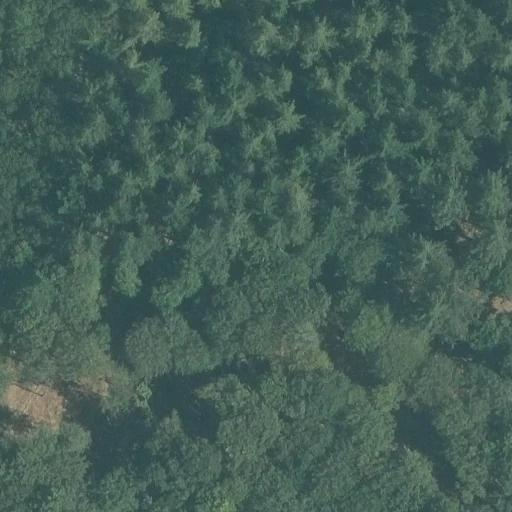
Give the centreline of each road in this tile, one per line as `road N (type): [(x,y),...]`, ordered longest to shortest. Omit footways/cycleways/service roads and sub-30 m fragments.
road 1 (track): [(511,260),(325,253),(24,289)]
road 2 (track): [(87,0),(52,251),(24,289)]
